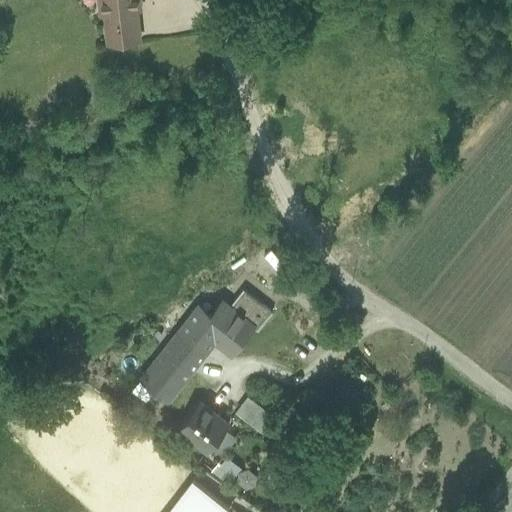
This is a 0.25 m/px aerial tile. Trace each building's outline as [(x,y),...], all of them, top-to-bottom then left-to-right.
[(101,0),(102,12),(105,12),(136,9),(138,8),(137,0),(101,0)] [(136,9),(105,12),(108,42),(139,38),(136,9)] [(215,339),(214,340),(231,353),(253,326),(254,325),(247,319),(261,302),(243,288),(229,305),(222,300),(211,314),(198,304),(179,329),(187,336),(197,325),(215,339)] [(254,325),(253,326),(258,330),(272,311),(261,302),(247,319),(254,325)] [(197,325),(187,336),(206,351),(214,340),(215,339),(197,325)] [(179,329),(142,377),(155,387),(168,398),(206,351),(187,336),(179,329)] [(146,399),(155,387),(142,377),(132,388),(146,399)] [(275,416),(248,396),(236,411),(263,432),(275,416)] [(228,423),(200,401),(179,428),(207,450),(211,445),(224,428),(228,423)] [(236,437),(224,428),(211,445),(222,454),(236,437)]
